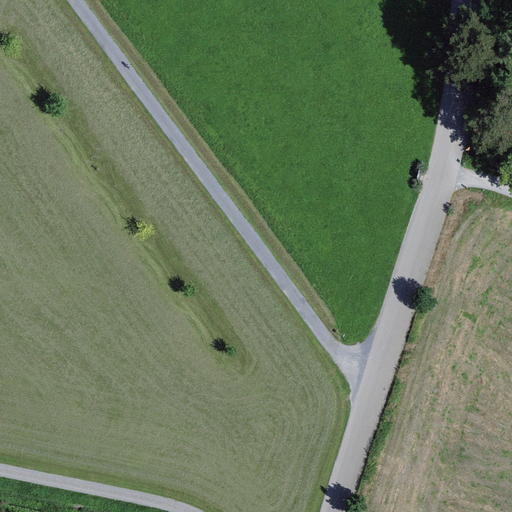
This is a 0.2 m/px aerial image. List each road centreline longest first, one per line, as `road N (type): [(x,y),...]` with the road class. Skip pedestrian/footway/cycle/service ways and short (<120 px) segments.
road 1 (track): [(379,377),(353,362),(80,0)]
road 2 (residential): [(336,511),(443,170)]
road 3 (track): [(188,511),(0,468)]
